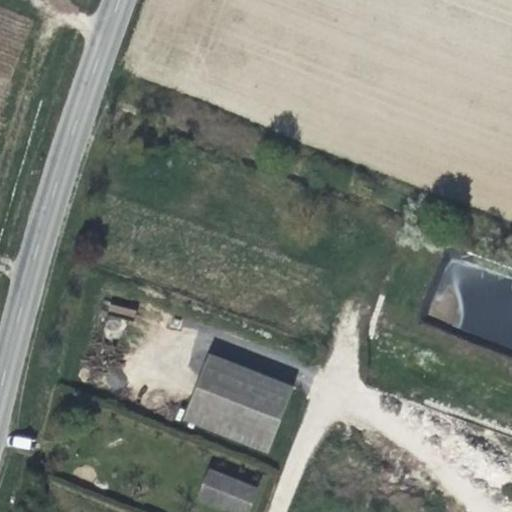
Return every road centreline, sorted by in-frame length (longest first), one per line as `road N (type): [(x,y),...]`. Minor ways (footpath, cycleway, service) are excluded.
road 1 (tertiary): [(0,404),(116,0)]
road 2 (track): [(0,204),(64,10),(35,0)]
road 3 (track): [(376,400),(336,393),(312,407),(276,511)]
